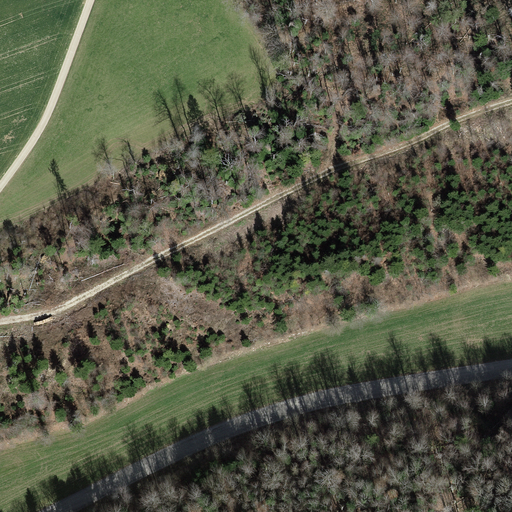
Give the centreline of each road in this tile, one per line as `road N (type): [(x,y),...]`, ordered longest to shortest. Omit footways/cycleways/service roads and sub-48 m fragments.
road 1 (track): [(0,320),(66,307),(329,172),(511,99)]
road 2 (unclassified): [(56,511),(207,437),(291,409),(511,372)]
road 3 (unclassified): [(0,186),(33,140),(89,0)]
